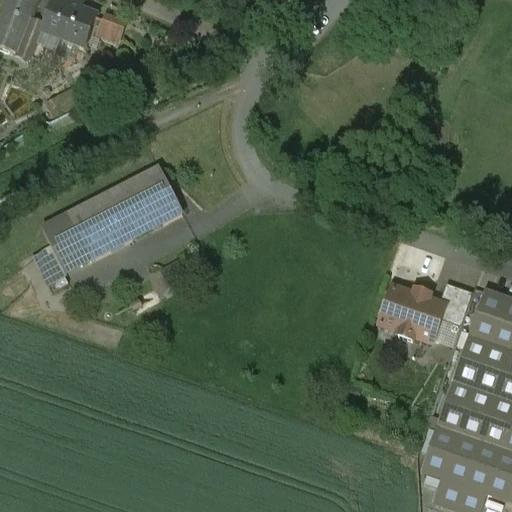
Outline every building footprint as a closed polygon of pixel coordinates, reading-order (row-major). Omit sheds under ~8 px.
[(35,0),(10,0),(0,26),(0,50),(18,58),(31,24),(40,2),(35,0)] [(84,6),(69,0),(58,0),(45,34),(46,35),(35,64),(53,71),(62,46),(85,54),(98,21),(81,14),(84,6)] [(42,29),(31,24),(18,58),(26,65),(30,62),(35,64),(46,35),(45,34),(41,33),(42,29)] [(62,121),(103,98),(94,82),(53,105),(62,121)] [(159,174),(69,221),(93,266),(183,220),(159,174)] [(69,221),(43,234),(66,279),(66,280),(93,266),(69,221)] [(174,283),(192,278),(188,263),(170,268),(174,283)] [(474,298),(447,289),(441,309),(447,311),(442,326),(462,333),(474,298)] [(441,309),(394,293),(381,331),(400,337),(399,341),(413,346),(414,342),(433,349),(442,326),(447,311),(441,309)] [(511,305),(487,297),(472,344),(511,357),(511,305)] [(511,357),(472,344),(440,433),(511,458),(511,357)] [(511,458),(440,433),(424,477),(445,484),(437,508),(449,511),(483,511),(488,499),(511,506),(511,458)] [(443,485),(433,481),(429,491),(440,494),(443,485)]
